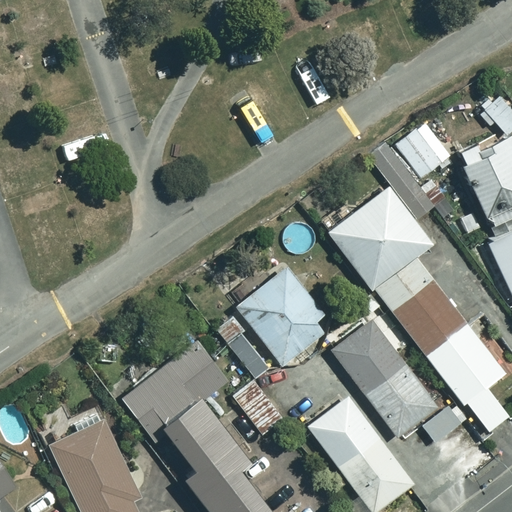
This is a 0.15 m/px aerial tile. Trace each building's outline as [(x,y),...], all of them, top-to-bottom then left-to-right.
[(484,112),(506,136),(511,130),(511,110),(500,97),(484,112)] [(450,158),(427,125),(397,146),(420,179),(450,158)] [(506,136),(477,150),(475,147),(456,156),(463,170),(459,172),(486,227),(511,214),(511,145),(507,135),(506,136)] [(392,315),(432,284),(414,261),(431,248),(387,189),(327,235),(370,292),(373,290),(392,315)] [(78,257),(66,219),(47,224),(53,243),(35,249),(41,268),(78,257)] [(511,231),(486,244),(511,299),(511,231)] [(331,329),(285,270),(235,309),(281,368),(331,329)] [(432,284),(392,315),(485,437),(509,418),(485,388),(502,375),(432,284)] [(437,411),(370,323),(330,353),(397,441),(437,411)] [(243,341),(228,354),(251,381),(267,367),(243,341)] [(227,383),(196,342),(120,401),(152,442),(161,435),(193,476),(182,484),(204,511),(265,511),(241,480),(252,472),(199,404),(227,383)] [(262,436),(285,419),(254,380),(232,397),(262,436)] [(378,511),(413,486),(348,399),(307,429),(368,511),(378,511)] [(460,424),(448,408),(422,428),(434,444),(460,424)] [(144,511),(96,412),(72,423),(77,434),(49,447),(79,511),(144,511)] [(0,499),(12,492),(0,474),(0,499)]
